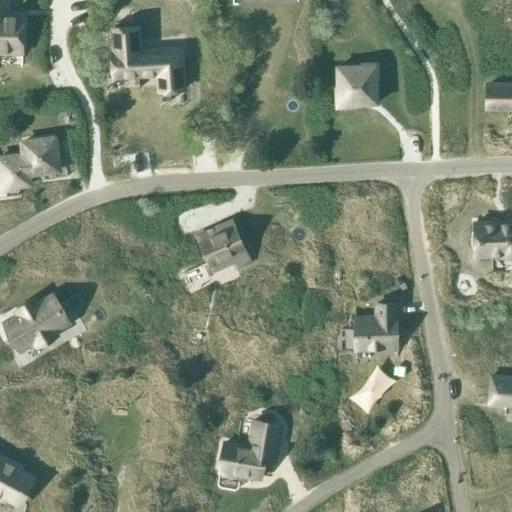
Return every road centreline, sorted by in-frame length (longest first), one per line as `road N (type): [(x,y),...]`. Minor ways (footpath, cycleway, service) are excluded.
road 1 (unclassified): [(0,247),(94,195),(149,182),(406,169)]
road 2 (residential): [(406,169),(448,426)]
road 3 (residential): [(300,511),(448,426)]
